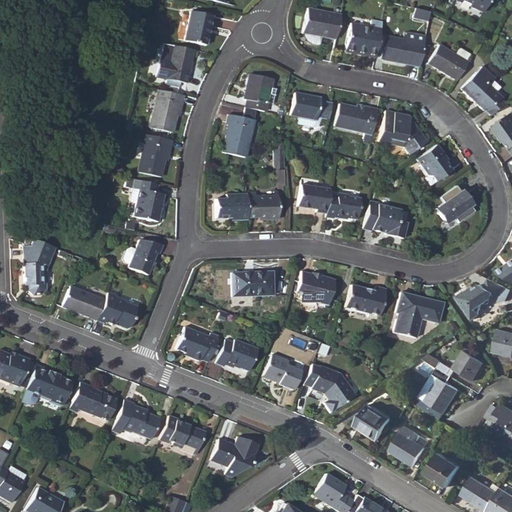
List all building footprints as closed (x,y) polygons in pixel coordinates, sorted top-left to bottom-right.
[(454,0),(460,3),(461,0),(469,4),(468,5),(468,6),(482,12),(487,0),(454,0)] [(334,39),(338,15),(305,8),(300,33),(334,39)] [(422,20),(424,11),(414,9),(412,18),(422,20)] [(189,12),(182,41),(204,46),(210,16),(189,12)] [(370,20),(368,28),(348,24),(343,52),(373,58),(380,22),(370,20)] [(404,40),(422,44),(423,38),(405,34),(404,40)] [(417,67),(422,44),(404,40),(385,37),(381,60),(417,67)] [(457,48),(453,55),(437,45),(426,63),(455,81),(466,63),(464,61),(468,54),(457,48)] [(185,84),(192,51),(170,46),(163,79),(165,80),(164,84),(177,87),(178,83),(185,84)] [(486,86),(492,79),(480,67),(459,89),(482,111),(483,110),(498,100),(500,99),(486,86)] [(268,88),(270,79),(248,75),(243,100),(245,100),(244,108),(253,109),(263,112),(265,103),(271,104),(274,89),(268,88)] [(180,104),(182,96),(157,91),(149,128),(171,133),(174,116),(177,103),(180,104)] [(318,102),(319,98),(293,93),(288,115),(297,117),(296,125),(313,128),(314,130),(317,128),(317,127),(320,118),(327,120),(330,104),(318,102)] [(489,116),(504,105),(498,100),(483,110),(489,116)] [(367,111),(355,108),(338,104),(333,126),(363,133),(370,135),(376,110),(368,108),(367,111)] [(251,120),(253,109),(244,108),(241,118),(227,115),(225,123),(228,123),(225,136),(222,153),(244,158),(251,120)] [(402,118),(403,116),(383,111),(376,142),(402,147),(407,155),(425,143),(408,119),(402,118)] [(511,114),(493,128),(501,139),(504,138),(506,140),(505,142),(511,151),(511,114)] [(168,148),(170,140),(145,135),(137,173),(159,177),(162,161),(165,147),(168,148)] [(272,168),(283,167),(282,143),(272,151),(272,168)] [(440,158),(442,156),(434,145),(414,160),(425,176),(422,178),(428,186),(450,171),(443,163),(440,158)] [(283,182),(283,167),(272,168),(273,182),(273,183),(283,182)] [(155,193),(156,185),(125,178),(123,183),(122,187),(131,189),(129,200),(135,201),(132,217),(156,223),(159,209),(157,208),(159,202),(160,203),(162,195),(155,193)] [(327,195),(328,190),(299,185),(296,207),(315,210),(315,212),(324,214),(327,195)] [(452,188),(459,198),(463,196),(459,191),(458,192),(454,187),(452,188)] [(463,196),(459,198),(452,188),(438,198),(441,203),(436,207),(436,214),(441,221),(447,222),(452,218),(457,224),(473,212),(469,207),(470,206),(463,196)] [(254,196),(254,193),(244,193),(244,194),(245,218),(257,218),(262,218),(262,220),(276,219),(276,196),(272,196),(254,196)] [(245,218),(244,194),(224,195),(224,199),(214,199),(214,218),(229,218),(236,217),(237,220),(245,220),(245,218)] [(335,194),(335,196),(327,195),(324,214),(324,218),(332,219),(332,218),(333,216),(345,219),(355,220),(358,199),(346,197),(346,196),(335,194)] [(376,205),(376,203),(368,201),(361,229),(370,231),(370,230),(384,234),(383,235),(401,239),(405,223),(396,221),(399,210),(376,205)] [(400,210),(398,220),(405,221),(407,211),(400,210)] [(132,231),(134,224),(125,222),(123,229),(132,231)] [(122,236),(123,229),(106,225),(104,232),(122,236)] [(132,231),(123,229),(122,236),(137,239),(138,232),(132,231)] [(32,239),(29,246),(21,246),(22,271),(24,271),(24,275),(22,275),(23,286),(26,286),(26,291),(32,296),(39,295),(44,290),(44,272),(53,248),(32,239)] [(158,255),(161,245),(138,240),(134,250),(128,265),(126,268),(146,276),(149,266),(152,260),(154,253),(158,255)] [(128,265),(134,250),(128,248),(124,250),(121,259),(121,263),(128,265)] [(511,261),(497,272),(499,275),(511,281),(511,261)] [(309,275),(310,274),(300,271),(296,286),(295,292),(301,293),(300,296),(300,298),(315,301),(315,303),(327,306),(333,279),(320,276),(320,278),(309,275)] [(244,272),(229,273),(230,297),(271,295),(270,272),(252,272),(252,273),(244,274),(244,272)] [(465,292),(457,298),(472,321),(480,315),(482,307),(493,299),(499,302),(502,296),(508,299),(511,291),(511,289),(490,279),(486,287),(482,285),(471,293),(469,291),(466,293),(465,292)] [(373,287),(372,291),(349,285),(343,308),(377,316),(384,290),(373,287)] [(103,301),(87,295),(68,287),(60,307),(95,321),(103,301)] [(87,295),(103,301),(105,295),(89,289),(87,295)] [(113,297),(114,296),(106,293),(105,295),(103,301),(95,321),(103,324),(103,322),(111,325),(111,324),(112,322),(117,324),(116,326),(125,329),(128,328),(132,318),(131,317),(135,307),(123,303),(124,302),(113,297)] [(419,319),(436,324),(441,303),(421,298),(420,302),(414,300),(415,297),(398,293),(393,313),(396,314),(391,333),(414,338),(419,319)] [(223,320),(225,315),(217,312),(215,318),(223,320)] [(208,334),(206,337),(182,327),(173,349),(183,353),(189,355),(188,358),(198,361),(198,360),(206,362),(216,337),(208,334)] [(511,333),(498,330),(493,352),(511,356),(511,333)] [(232,340),(230,343),(223,340),(213,363),(222,367),(223,365),(231,368),(232,366),(247,372),(256,349),(232,340)] [(474,381),(485,363),(465,350),(454,369),(442,362),(438,368),(452,376),(456,370),(474,381)] [(9,355),(8,355),(0,351),(0,380),(17,387),(28,360),(16,355),(15,355),(14,358),(9,356),(9,355)] [(285,366),(286,361),(269,354),(262,374),(275,379),(273,382),(277,383),(276,384),(292,390),(300,371),(285,366)] [(438,367),(441,362),(430,354),(424,358),(438,367)] [(424,358),(416,363),(434,374),(419,398),(425,402),(437,409),(445,414),(460,390),(447,383),(452,376),(438,368),(438,367),(424,358)] [(47,371),(48,370),(34,365),(24,391),(19,402),(25,405),(28,405),(31,404),(33,402),(36,395),(48,400),(48,401),(61,406),(70,382),(57,376),(57,375),(47,371)] [(318,366),(318,367),(310,365),(302,384),(310,387),(309,389),(322,394),(323,394),(325,393),(329,399),(327,401),(323,403),(330,413),(336,408),(353,395),(338,373),(318,366)] [(260,377),(273,382),(275,379),(262,374),(260,377)] [(85,387),(86,386),(78,383),(67,410),(76,413),(77,410),(105,421),(114,400),(105,397),(99,394),(99,393),(90,389),(85,387)] [(132,406),(132,404),(122,400),(110,431),(119,434),(120,431),(129,434),(129,432),(149,440),(157,419),(143,413),(144,411),(132,406)] [(420,408),(433,415),(437,409),(425,402),(420,408)] [(511,410),(501,403),(489,424),(496,429),(494,433),(505,440),(509,443),(508,445),(511,447),(511,410)] [(379,441),(392,419),(368,405),(355,426),(379,441)] [(175,421),(175,419),(167,415),(157,440),(166,443),(167,440),(171,442),(170,445),(179,448),(181,444),(194,449),(196,449),(203,432),(187,426),(180,423),(175,421)] [(416,442),(420,435),(405,425),(390,450),(415,466),(426,448),(416,442)] [(444,434),(449,437),(453,432),(448,429),(444,434)] [(416,442),(426,448),(430,441),(420,435),(416,442)] [(226,447),(227,443),(217,439),(208,460),(225,467),(222,475),(230,477),(249,464),(256,445),(236,437),(232,445),(231,449),(226,447)] [(449,487),(462,467),(439,453),(427,473),(449,487)] [(8,466),(7,468),(0,465),(0,497),(10,503),(23,481),(21,481),(25,475),(8,466)] [(312,493),(331,505),(330,508),(336,511),(344,511),(351,501),(345,497),(339,493),(344,486),(324,474),(312,493)] [(498,493),(491,489),(472,477),(461,495),(472,502),(473,500),(481,505),(480,507),(487,511),(498,493)] [(491,489),(498,493),(501,488),(494,483),(491,489)] [(24,511),(56,511),(62,503),(36,487),(22,510),(24,511)] [(488,511),(511,511),(511,494),(501,488),(498,493),(487,511),(488,511)] [(310,495),(330,508),(331,505),(312,493),(310,495)] [(179,511),(181,510),(184,502),(169,496),(161,511),(179,511)] [(384,511),(362,498),(352,511),(384,511)] [(185,511),(189,504),(184,502),(181,510),(185,511)] [(296,511),(282,502),(275,511),(296,511)]
